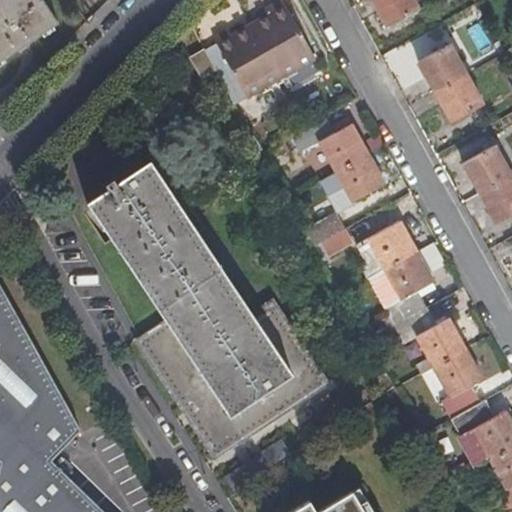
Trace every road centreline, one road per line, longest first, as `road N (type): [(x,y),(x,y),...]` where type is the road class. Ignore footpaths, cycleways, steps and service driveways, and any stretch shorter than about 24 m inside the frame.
road 1 (residential): [(200,511),(0,178)]
road 2 (residential): [(511,335),(326,0)]
road 3 (tertiary): [(0,169),(163,0)]
